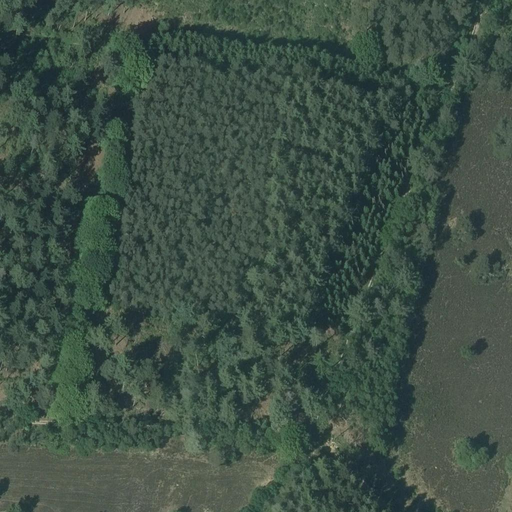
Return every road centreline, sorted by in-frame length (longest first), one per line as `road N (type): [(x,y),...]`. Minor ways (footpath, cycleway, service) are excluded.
road 1 (track): [(306,435),(484,0)]
road 2 (track): [(306,435),(0,421)]
